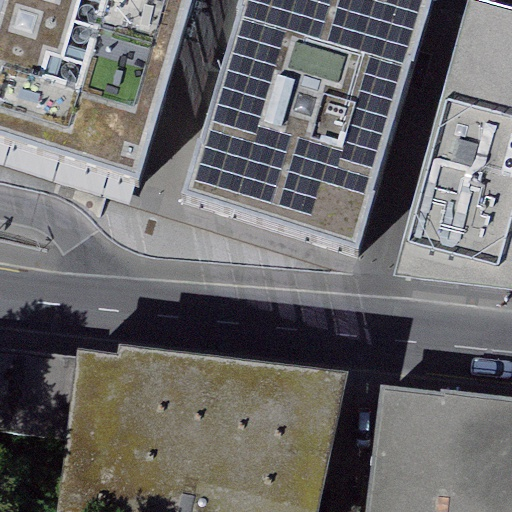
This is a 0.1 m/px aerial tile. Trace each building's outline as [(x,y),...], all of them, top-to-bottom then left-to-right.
[(191,0),(7,0),(0,24),(0,145),(135,186),(191,0)] [(427,9),(396,0),(243,0),(183,205),(355,256),(427,9)] [(511,286),(511,25),(468,14),(398,276),(511,286)] [(94,376),(0,363),(0,434),(84,446),(94,376)] [(326,511),(347,395),(139,372),(138,381),(94,376),(84,446),(72,511),(326,511)] [(511,511),(511,416),(386,401),(370,511),(511,511)]
